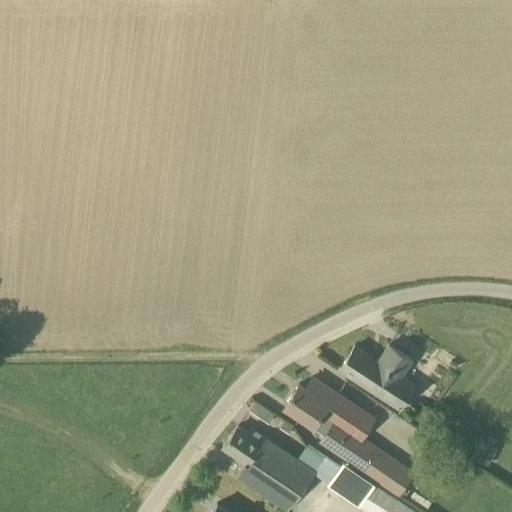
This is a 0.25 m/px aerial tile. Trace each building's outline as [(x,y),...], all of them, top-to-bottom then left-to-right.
[(389,343),(378,360),(354,344),(340,367),(400,406),(414,383),(401,374),(411,358),(389,343)] [(343,399),(313,379),(306,389),(301,385),(287,404),(305,418),(311,422),(320,409),(330,416),(343,399)] [(420,400),(411,415),(424,422),(433,408),(420,400)] [(255,401),(249,409),(269,422),(274,414),(255,401)] [(284,419),(280,426),(289,432),(293,425),(284,419)] [(398,495),(416,470),(347,424),(344,429),(332,421),(328,427),(327,426),(318,438),(379,482),(398,495)] [(314,472),(328,482),(330,479),(338,467),(339,465),(307,443),(297,457),(250,426),(247,432),(237,425),(222,445),(245,461),(236,474),(287,509),(314,472)] [(497,448),(460,429),(452,446),(488,464),(497,448)] [(416,511),(374,484),(360,505),(370,511),(416,511)] [(432,502),(414,490),(409,499),(426,510),(432,502)] [(231,511),(217,503),(210,511),(231,511)]
